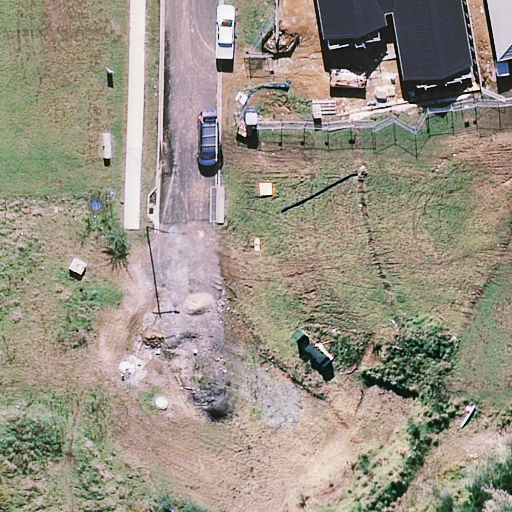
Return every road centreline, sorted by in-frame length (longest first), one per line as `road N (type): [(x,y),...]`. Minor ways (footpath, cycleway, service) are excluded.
road 1 (residential): [(252,394),(217,361),(189,315),(176,226),(187,0)]
road 2 (residential): [(252,394),(331,445),(428,466),(511,453)]
